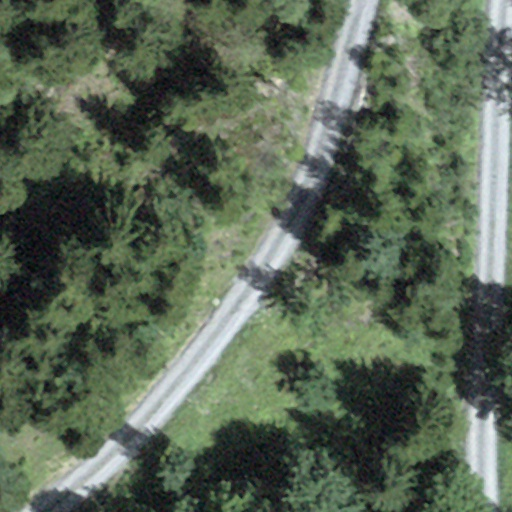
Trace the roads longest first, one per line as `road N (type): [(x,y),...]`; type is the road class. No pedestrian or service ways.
road 1 (unclassified): [(42,511),(121,445),(277,246),(310,172),(364,0)]
road 2 (unclassified): [(504,0),(486,319),(489,511)]
